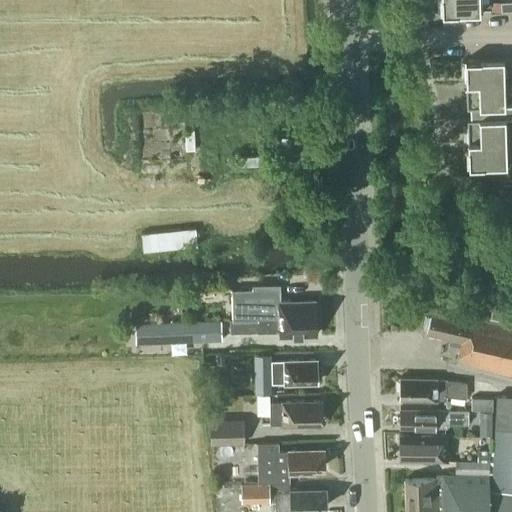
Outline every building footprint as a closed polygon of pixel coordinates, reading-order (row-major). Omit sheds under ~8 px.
[(480,12),(479,0),(441,0),(442,13),(480,12)] [(511,0),(500,1),(500,10),(511,9),(511,0)] [(465,59),(466,86),(504,85),(503,58),(465,59)] [(504,85),(466,86),(466,107),(470,107),(470,112),(511,111),(511,104),(504,104),(504,85)] [(511,111),(470,112),(470,118),(467,118),(467,139),(505,138),(505,118),(511,118),(511,111)] [(187,152),(197,152),(196,130),(186,130),(187,152)] [(506,165),(505,138),(467,139),(468,166),(506,165)] [(277,174),(311,173),(310,139),(276,140),(277,174)] [(243,157),(243,167),(265,166),(264,156),(243,157)] [(143,249),(198,244),(197,227),(142,232),(143,249)] [(258,317),(315,315),(315,299),(291,299),(289,297),(283,297),(281,299),(279,299),(279,294),(278,294),(278,285),(279,285),(279,283),(253,283),(253,287),(233,287),(233,317),(258,317)] [(495,296),(491,316),(502,318),(507,298),(495,296)] [(456,362),(470,365),(511,374),(511,321),(433,303),(431,315),(426,315),(423,327),(427,330),(426,332),(451,338),(449,343),(461,346),(456,362)] [(316,334),(315,315),(258,317),(233,317),(231,317),(231,328),(258,328),(258,330),(278,329),(278,334),(281,334),(283,336),(289,336),(291,334),(316,334)] [(136,342),(222,339),(222,319),(135,321),(136,342)] [(318,382),(318,358),(287,358),(287,360),(272,360),(272,381),(287,381),(287,382),(318,382)] [(465,397),(466,381),(447,379),(447,378),(437,378),(437,377),(400,377),(400,398),(447,400),(447,395),(465,397)] [(511,395),(496,395),(495,424),(511,424),(511,395)] [(493,410),(493,398),(471,397),(471,409),(479,409),(491,410),(493,410)] [(283,423),(321,422),(321,399),(270,400),(271,422),(283,422),(283,423)] [(469,409),(436,408),(400,407),(400,427),(446,428),(446,423),(468,424),(469,409)] [(479,421),(491,421),(491,410),(479,409),(479,421)] [(211,443),(245,442),(245,416),(210,417),(211,443)] [(496,472),(495,490),(511,490),(511,424),(495,424),(493,472),(496,472)] [(448,460),(448,435),(400,434),(400,459),(448,460)] [(270,482),(288,482),(288,471),(314,470),(314,466),(324,465),(324,463),(326,463),(326,448),(287,449),(287,441),(258,442),(259,482),(242,483),(242,501),(270,500),(270,482)] [(455,460),(455,472),(490,473),(490,449),(477,449),(477,460),(455,460)] [(489,511),(488,475),(437,474),(437,478),(405,479),(405,511),(489,511)] [(235,484),(220,484),(221,497),(236,496),(235,484)] [(326,488),(290,488),(290,490),(276,490),(277,509),(290,509),(290,511),(298,511),(316,511),(316,507),(326,507),(326,488)] [(495,508),(511,508),(511,490),(495,490),(495,508)]
